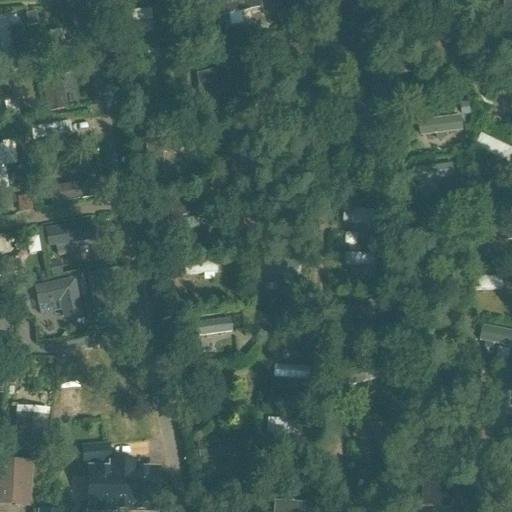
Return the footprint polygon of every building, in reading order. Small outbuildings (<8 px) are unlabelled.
[(259,0),(231,0),(214,3),(216,17),(228,15),(239,12),(261,8),(259,0)] [(151,10),(122,13),(123,25),(152,22),(151,10)] [(22,26),(8,28),(11,55),(14,72),(27,70),(22,26)] [(76,41),(34,49),(38,67),(79,58),(76,41)] [(425,54),(391,62),(395,78),(429,69),(425,54)] [(217,71),(197,75),(200,94),(230,88),(226,64),(216,66),(217,71)] [(59,71),(39,75),(46,113),(66,109),(59,71)] [(382,97),(335,105),(338,122),(384,115),(382,97)] [(461,116),(418,122),(420,137),(437,135),(438,135),(444,134),(445,134),(463,131),(464,131),(462,116),(461,116)] [(68,122),(30,128),(32,141),(70,135),(68,122)] [(511,149),(483,135),(476,148),(508,163),(511,154),(511,149)] [(162,137),(145,138),(147,180),(164,179),(162,137)] [(454,165),(413,170),(415,182),(455,178),(454,165)] [(69,186),(49,190),(51,204),(98,197),(95,182),(79,185),(69,186)] [(206,197),(169,204),(172,219),(209,212),(206,197)] [(345,209),(343,222),(365,224),(379,225),(381,212),(345,209)] [(93,222),(43,231),(46,249),(96,240),(93,222)] [(511,236),(510,225),(472,231),(475,247),(505,242),(511,240),(511,236)] [(416,261),(406,265),(410,275),(420,271),(427,269),(436,265),(442,263),(438,252),(416,261)] [(346,254),(345,266),(376,267),(376,254),(346,254)] [(266,259),(264,273),(300,278),(302,263),(266,259)] [(0,276),(22,272),(19,260),(0,264),(0,276)] [(216,261),(174,263),(174,276),(203,275),(213,274),(216,274),(216,261)] [(121,268),(87,275),(93,309),(107,306),(103,285),(124,281),(121,268)] [(502,277),(473,278),(473,290),(502,290),(502,277)] [(82,316),(74,279),(33,287),(37,307),(59,302),(63,320),(82,316)] [(389,297),(343,308),(346,322),(392,311),(389,297)] [(229,320),(194,325),(196,339),(231,334),(229,320)] [(483,328),(480,341),(511,347),(511,333),(486,328),(483,328)] [(104,349),(91,352),(97,383),(110,380),(104,349)] [(87,360),(73,362),(73,366),(77,391),(80,412),(94,410),(87,360)] [(389,360),(347,372),(351,387),(393,375),(392,371),(389,360)] [(275,366),(274,379),(310,381),(311,369),(275,366)] [(435,377),(433,389),(441,391),(450,393),(470,397),(473,385),(435,377)] [(18,401),(19,385),(7,385),(7,400),(18,401)] [(493,421),(492,425),(504,427),(511,393),(499,390),(494,414),(493,421)] [(123,408),(109,409),(111,440),(124,439),(123,408)] [(45,454),(49,417),(16,414),(12,451),(45,454)] [(267,418),(266,432),(299,435),(300,421),(267,418)] [(392,424),(354,426),(354,440),(370,439),(384,439),(392,438),(392,424)] [(103,451),(104,437),(90,436),(89,451),(103,451)] [(238,439),(197,444),(199,460),(240,455),(238,439)] [(0,461),(0,507),(27,509),(29,463),(0,461)] [(93,471),(92,510),(152,511),(153,473),(93,471)] [(425,485),(424,504),(457,505),(458,486),(425,485)]
